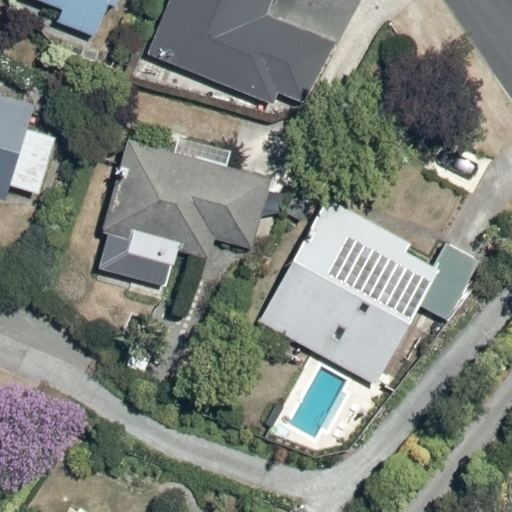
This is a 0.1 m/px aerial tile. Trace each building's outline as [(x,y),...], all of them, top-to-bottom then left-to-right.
[(60,0),(66,2),(60,17),(99,32),(111,0),(60,0)] [(170,0),(151,43),(303,112),(337,38),(267,6),(270,0),(170,0)] [(0,72),(0,191),(9,194),(13,181),(47,191),(67,126),(38,118),(48,86),(0,72)] [(281,173),(134,130),(105,228),(112,230),(102,263),(174,284),(186,243),(217,252),(223,230),(261,241),(281,173)] [(330,187),(264,314),(387,378),(427,302),(454,316),(489,249),(457,233),(442,261),(413,246),(420,233),(330,187)] [(63,511),(108,511),(77,491),(63,511)]
